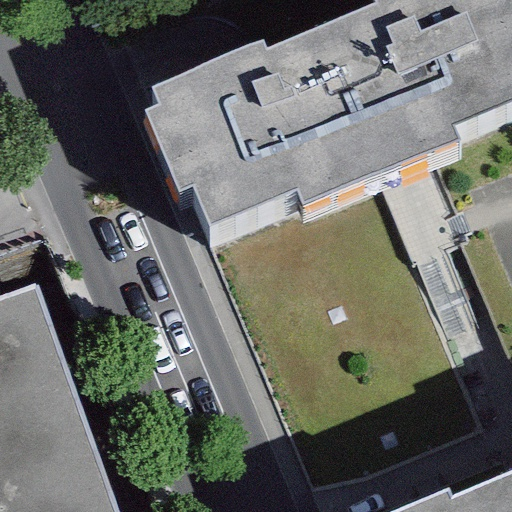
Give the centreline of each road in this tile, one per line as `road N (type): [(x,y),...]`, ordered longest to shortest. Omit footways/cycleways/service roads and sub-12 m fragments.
road 1 (tertiary): [(277,503),(98,64)]
road 2 (tertiary): [(14,97),(184,511)]
